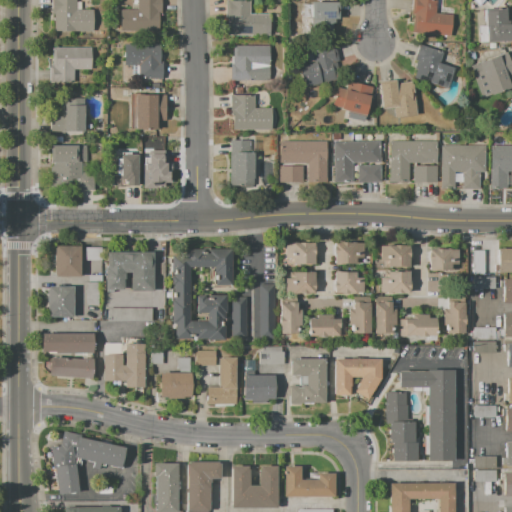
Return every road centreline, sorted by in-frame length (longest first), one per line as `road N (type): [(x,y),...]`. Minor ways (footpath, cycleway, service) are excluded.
road 1 (tertiary): [(511,221),(20,221)]
road 2 (residential): [(349,446),(322,434),(167,434),(69,408),(20,409)]
road 3 (tertiary): [(20,221),(23,511)]
road 4 (residential): [(194,0),(196,221)]
road 5 (tertiary): [(18,0),(20,221)]
